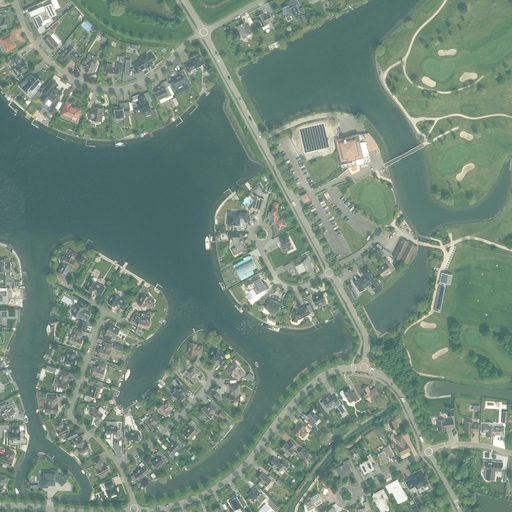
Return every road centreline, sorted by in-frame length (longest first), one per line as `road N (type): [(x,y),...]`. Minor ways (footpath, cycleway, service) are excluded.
road 1 (tertiary): [(363,366),(318,378),(225,482),(178,504),(133,510)]
road 2 (tertiary): [(330,271),(204,32)]
road 3 (residential): [(204,32),(161,70),(132,86),(105,88),(57,68),(14,0)]
road 4 (residential): [(119,465),(70,414),(103,309)]
road 5 (residential): [(119,465),(213,376)]
